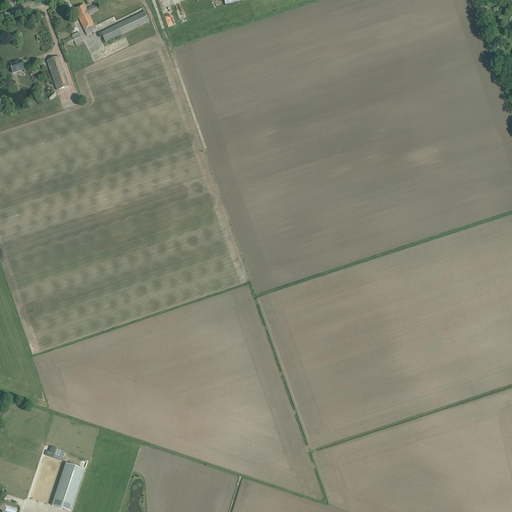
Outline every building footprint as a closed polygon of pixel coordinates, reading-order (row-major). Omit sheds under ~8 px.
[(84,5),(74,10),(87,36),(97,31),(95,27),(97,25),(96,23),(93,24),(89,15),(99,10),(96,5),(87,10),(84,5)] [(105,43),(149,22),(144,12),(100,33),(105,43)] [(71,31),(76,28),(72,19),(66,22),(71,31)] [(65,46),(74,42),(75,45),(83,41),(79,32),(71,36),(71,37),(62,41),(65,46)] [(47,61),(49,66),(57,91),(69,87),(59,57),(47,61)] [(15,64),(15,63),(9,65),(7,66),(8,69),(11,68),(12,73),(24,70),(21,61),(20,61),(21,62),(15,64)] [(25,496),(39,441),(32,439),(34,433),(24,430),(8,491),(25,496)] [(46,451),(45,456),(61,461),(63,456),(66,457),(68,453),(64,452),(51,448),(51,447),(49,452),(46,451)] [(175,511),(195,511),(207,465),(188,461),(175,511)] [(70,511),(85,470),(66,464),(51,506),(69,511),(70,511)]
